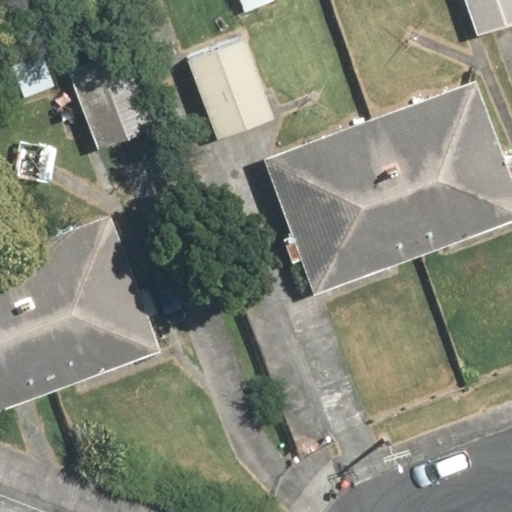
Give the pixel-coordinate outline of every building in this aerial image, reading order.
[(246,0),(250,9),(275,0),(246,0)] [(511,0),(473,0),(484,30),(511,20),(511,0)] [(282,116),(251,36),(196,57),(226,137),(282,116)] [(166,131),(134,37),(65,61),(97,154),(166,131)] [(378,116),(271,156),(323,292),(420,255),(511,220),(511,152),(483,76),(378,116)] [(6,253),(0,255),(0,410),(60,388),(169,347),(156,313),(165,310),(156,287),(148,290),(118,211),(6,253)]
